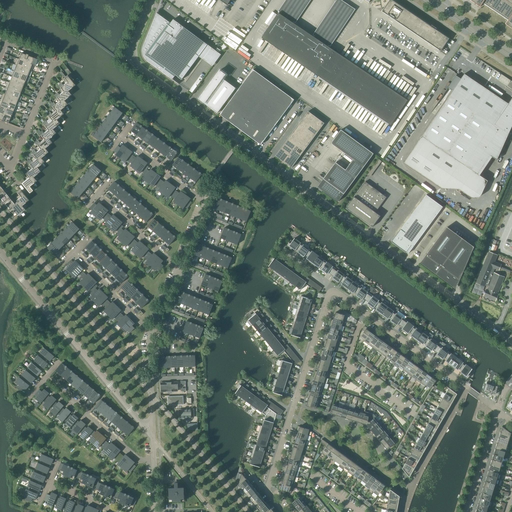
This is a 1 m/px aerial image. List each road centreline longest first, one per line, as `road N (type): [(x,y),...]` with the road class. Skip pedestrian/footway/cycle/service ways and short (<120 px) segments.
road 1 (residential): [(511,341),(140,68),(134,46),(152,0)]
road 2 (unclassified): [(0,251),(154,440)]
road 3 (residential): [(331,291),(464,387)]
road 4 (residential): [(41,380),(137,459),(155,459)]
road 5 (residential): [(464,387),(403,511)]
